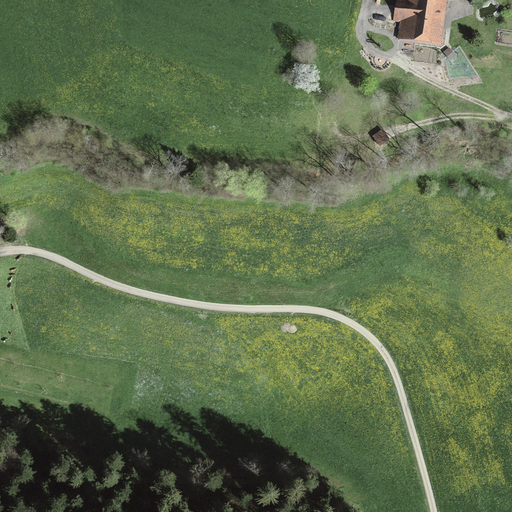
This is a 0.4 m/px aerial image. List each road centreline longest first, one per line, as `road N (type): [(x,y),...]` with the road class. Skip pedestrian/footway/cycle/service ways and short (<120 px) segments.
road 1 (track): [(0,253),(41,253),(111,284),(190,304),(348,320),(391,362),(434,511)]
road 2 (track): [(511,115),(371,49),(360,34),(367,0)]
